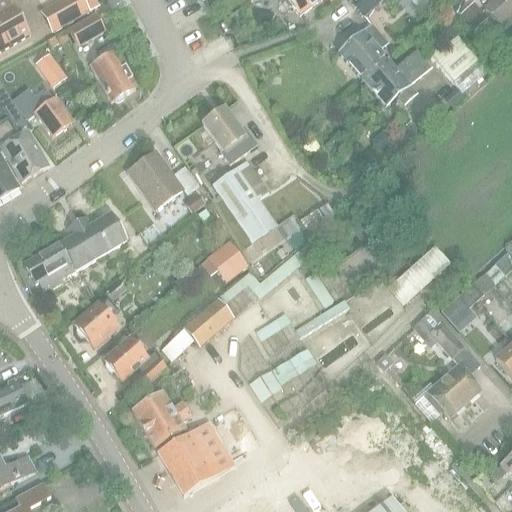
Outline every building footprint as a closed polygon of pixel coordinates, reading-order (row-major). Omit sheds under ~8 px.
[(0,54),(30,38),(9,0),(6,0),(0,3),(0,54)] [(67,0),(41,15),(53,35),(99,9),(94,0),(67,0)] [(285,0),(300,18),(321,0),(285,0)] [(353,8),(362,18),(382,0),(352,0),(357,4),(353,8)] [(406,0),(417,12),(430,0),(406,0)] [(511,4),(511,0),(495,0),(484,10),(500,28),(511,17),(511,11),(509,8),(511,4)] [(487,21),(473,4),(460,15),(474,31),(487,21)] [(69,32),(79,49),(104,35),(94,18),(69,32)] [(337,55),(362,83),(385,63),(377,54),(387,46),(370,27),(337,55)] [(64,34),(47,44),(51,51),(68,41),(64,34)] [(428,58),(461,95),(486,73),(455,38),(442,49),(440,47),(428,58)] [(102,62),(90,69),(110,104),(111,103),(114,105),(122,100),(122,97),(135,90),(111,48),(98,55),(102,62)] [(385,63),(362,83),(385,109),(396,100),(403,108),(417,97),(409,88),(425,74),(410,57),(393,72),(385,63)] [(57,69),(43,79),(52,91),(65,81),(57,69)] [(0,152),(0,147),(16,135),(27,128),(25,124),(9,102),(0,87),(0,200),(19,190),(3,164),(7,162),(0,152)] [(11,104),(26,123),(34,117),(52,140),(72,125),(55,102),(53,102),(45,91),(33,99),(27,92),(11,104)] [(220,153),(218,154),(228,168),(256,148),(246,134),(243,137),(224,111),(202,127),(220,153)] [(16,135),(0,147),(0,152),(7,162),(21,185),(47,170),(27,136),(31,134),(27,128),(16,135)] [(156,156),(127,176),(154,214),(183,193),(186,197),(197,189),(184,171),(172,179),(156,156)] [(245,164),(210,187),(250,245),(276,228),(259,202),(267,196),(245,164)] [(183,206),(190,216),(203,205),(196,196),(183,206)] [(205,212),(197,217),(203,226),(211,220),(205,212)] [(71,239),(62,244),(78,271),(125,244),(109,217),(90,228),(85,221),(67,232),(71,239)] [(138,240),(129,246),(137,259),(147,252),(138,240)] [(78,271),(62,244),(23,266),(34,285),(37,284),(41,292),(48,288),(51,292),(61,285),(59,282),(74,273),(78,271)] [(227,244),(206,261),(224,285),(246,268),(227,244)] [(511,257),(509,253),(501,260),(511,272),(511,271),(511,257)] [(217,300),(223,308),(247,288),(259,301),(305,263),(297,254),(259,286),(249,274),(217,300)] [(501,260),(483,276),(493,288),(511,272),(501,260)] [(305,281),(323,310),(333,304),(315,275),(305,281)] [(483,276),(465,292),(475,304),(483,297),(493,288),(483,276)] [(103,296),(111,304),(124,293),(117,284),(103,296)] [(475,304),(465,292),(457,299),(468,311),(475,304)] [(73,327),(92,349),(117,329),(109,320),(116,313),(107,302),(99,308),(98,307),(73,327)] [(181,332),(183,333),(160,352),(170,363),(192,343),(199,350),(233,321),(217,302),(181,332)] [(322,316),(293,334),(298,342),(348,311),(343,302),(322,316)] [(463,350),(431,314),(413,331),(429,350),(436,344),(450,361),(463,350)] [(103,363),(121,384),(137,370),(142,376),(133,384),(140,392),(166,371),(154,357),(148,362),(129,340),(103,363)] [(511,345),(509,342),(502,349),(505,353),(495,363),(511,382),(511,345)] [(375,365),(381,372),(390,365),(383,357),(375,365)] [(427,396),(448,420),(479,393),(457,369),(427,396)] [(0,417),(24,407),(15,386),(0,392),(0,417)] [(180,425),(191,418),(182,404),(171,411),(162,395),(132,414),(154,450),(184,432),(180,425)] [(157,456),(183,499),(234,468),(207,425),(157,456)] [(511,474),(511,457),(499,469),(490,477),(496,484),(505,476),(510,472),(511,474)] [(0,490),(34,473),(26,458),(3,470),(0,463),(0,490)] [(0,511),(54,511),(48,501),(41,486),(14,500),(15,502),(0,509),(0,511)]
